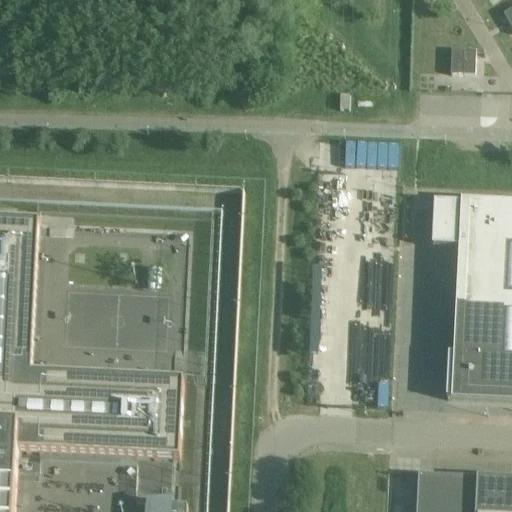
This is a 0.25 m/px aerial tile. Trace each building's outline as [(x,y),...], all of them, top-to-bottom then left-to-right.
[(511,10),(503,16),(511,31),(511,10)] [(475,77),(476,53),(451,52),(450,76),(475,77)] [(350,113),(350,104),(350,99),(340,98),(340,103),(340,113),(350,113)] [(511,209),(456,207),(435,206),(433,250),(468,252),(463,359),(449,358),(447,403),(511,405),(511,209)] [(0,511),(15,511),(18,456),(139,462),(174,463),(180,464),(185,389),(185,385),(32,378),(40,227),(36,226),(0,224),(0,511)] [(511,511),(511,483),(419,479),(417,511),(511,511)]
